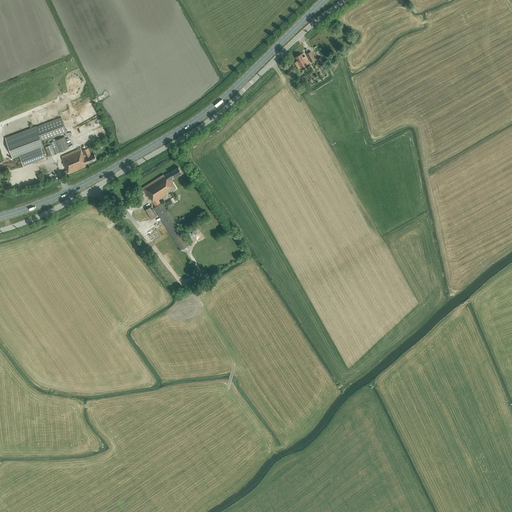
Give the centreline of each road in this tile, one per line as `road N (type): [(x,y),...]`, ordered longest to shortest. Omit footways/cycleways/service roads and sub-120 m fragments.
road 1 (unclassified): [(0,230),(67,203),(193,131),(345,0)]
road 2 (primary): [(0,217),(81,185),(202,115),(323,0)]
road 3 (track): [(125,208),(201,305)]
